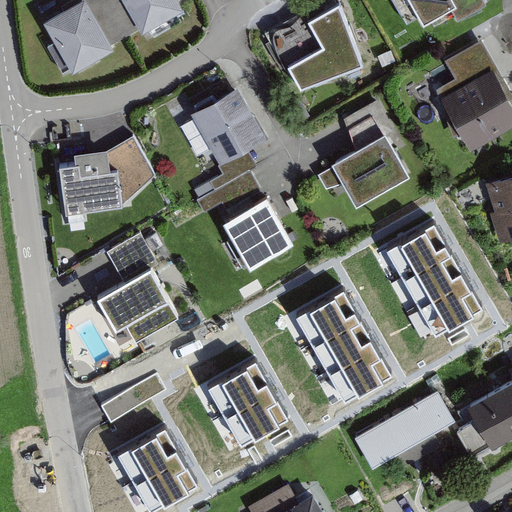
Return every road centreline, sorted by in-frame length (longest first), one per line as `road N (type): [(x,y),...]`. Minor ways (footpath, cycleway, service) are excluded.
road 1 (residential): [(13,117),(79,511)]
road 2 (residential): [(13,117),(135,95),(211,52),(257,0)]
